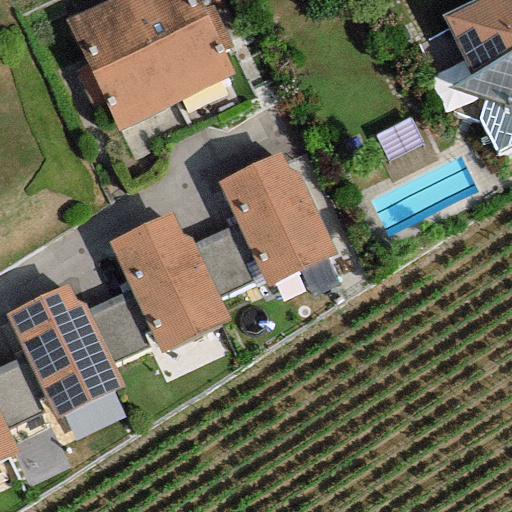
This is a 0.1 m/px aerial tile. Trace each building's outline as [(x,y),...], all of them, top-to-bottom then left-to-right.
[(126,0),(107,0),(63,21),(117,132),(176,103),(126,0)] [(196,0),(126,0),(176,103),(233,76),(221,51),(230,47),(211,7),(201,11),(196,0)] [(511,0),(473,0),(441,16),(468,77),(448,87),(484,98),(511,106),(511,0)] [(511,146),(511,106),(484,98),(477,120),(497,155),(511,146)] [(277,151),(215,182),(235,227),(259,280),(263,289),(336,254),(297,173),(286,166),(277,151)] [(170,214),(107,243),(129,292),(154,346),(158,355),(228,321),(217,297),(193,246),(189,237),(180,236),(170,214)] [(235,227),(193,246),(217,297),(259,280),(235,227)] [(66,285),(3,314),(23,358),(47,409),(52,420),(122,388),(112,366),(87,312),(82,301),(75,304),(66,285)] [(129,292),(87,312),(112,366),(154,346),(129,292)] [(23,358),(0,368),(0,420),(5,431),(47,409),(23,358)] [(0,460),(16,453),(5,431),(0,420),(0,460)]
